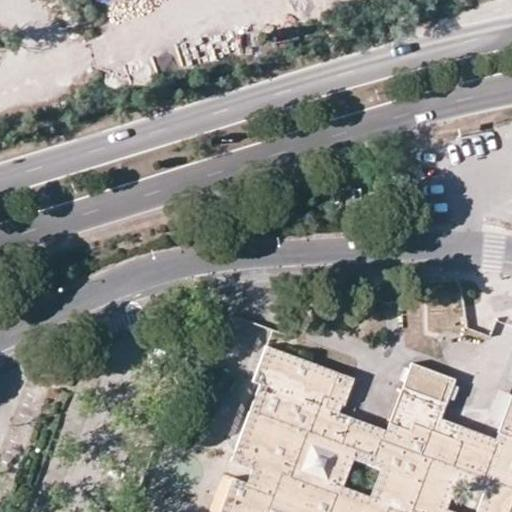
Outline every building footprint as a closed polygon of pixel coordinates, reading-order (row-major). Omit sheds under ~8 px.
[(29,0),(40,41),(55,37),(45,0),(29,0)] [(267,385),(279,350),(265,345),(252,380),(259,382),(267,385)] [(402,511),(436,423),(438,417),(453,377),(411,362),(386,429),(383,437),(362,429),(365,421),(323,406),(336,371),(279,350),(267,385),(259,382),(249,409),(263,414),(251,448),(237,443),(230,459),(251,467),(259,470),(253,485),(246,482),(232,477),(219,511),(218,511),(402,511)] [(494,438),(460,425),(457,432),(436,423),(402,511),(511,511),(511,395),(510,395),(496,431),(504,434),(501,441),(494,438)] [(251,448),(263,414),(249,409),(237,443),(251,448)] [(460,425),(438,417),(436,423),(457,432),(460,425)] [(383,437),(386,429),(365,421),(362,429),(383,437)] [(504,434),(496,431),(494,438),(501,441),(504,434)] [(246,482),(253,485),(259,470),(251,467),(246,482)]
